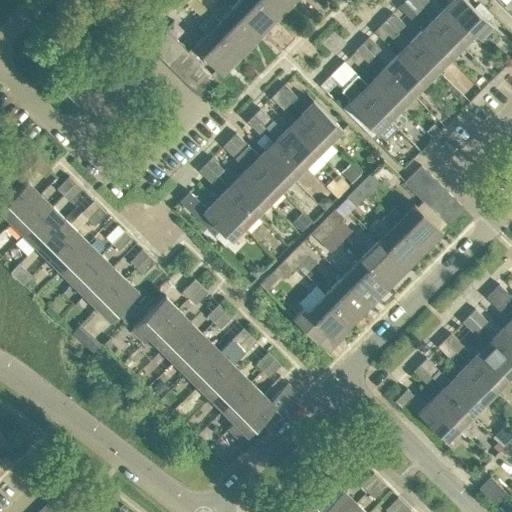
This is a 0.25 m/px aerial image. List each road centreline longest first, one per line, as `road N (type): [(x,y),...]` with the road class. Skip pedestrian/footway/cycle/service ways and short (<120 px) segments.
road 1 (unclassified): [(0,367),(196,511)]
road 2 (residential): [(74,141),(120,184),(194,106),(149,63)]
road 3 (residential): [(340,375),(493,221)]
road 4 (residential): [(340,375),(477,511)]
road 5 (residential): [(210,511),(340,375)]
